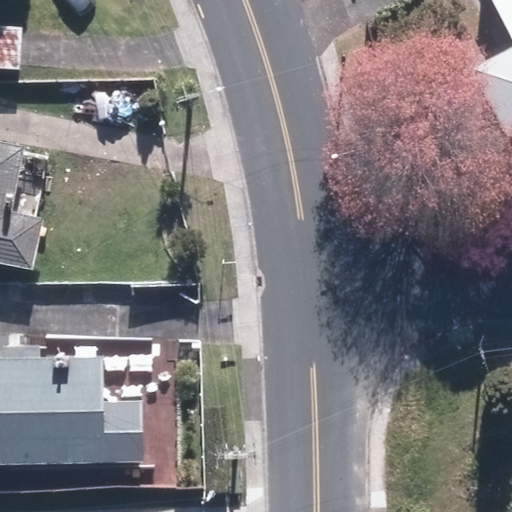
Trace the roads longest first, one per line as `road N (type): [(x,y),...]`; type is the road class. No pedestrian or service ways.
road 1 (residential): [(245,0),(276,96),(307,277)]
road 2 (residential): [(307,277),(317,511)]
road 3 (residential): [(511,277),(307,277)]
